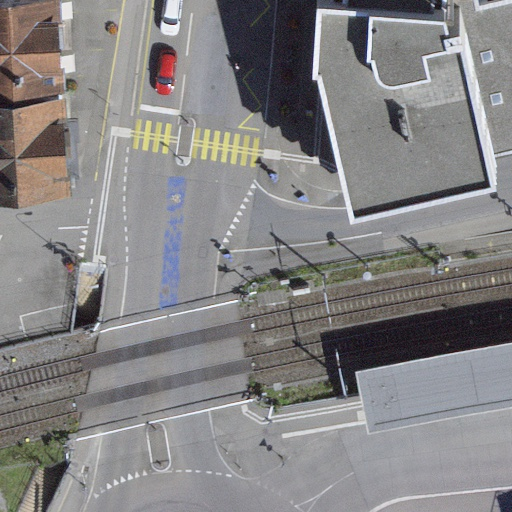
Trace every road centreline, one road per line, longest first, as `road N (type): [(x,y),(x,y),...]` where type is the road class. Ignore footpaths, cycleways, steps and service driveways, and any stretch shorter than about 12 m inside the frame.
road 1 (residential): [(511,201),(306,248),(239,249),(172,237)]
road 2 (tertiary): [(163,499),(159,348),(172,237)]
road 3 (tertiary): [(172,237),(207,0)]
road 4 (residential): [(297,511),(361,471),(511,451)]
road 5 (unclassified): [(172,237),(108,227),(51,230)]
